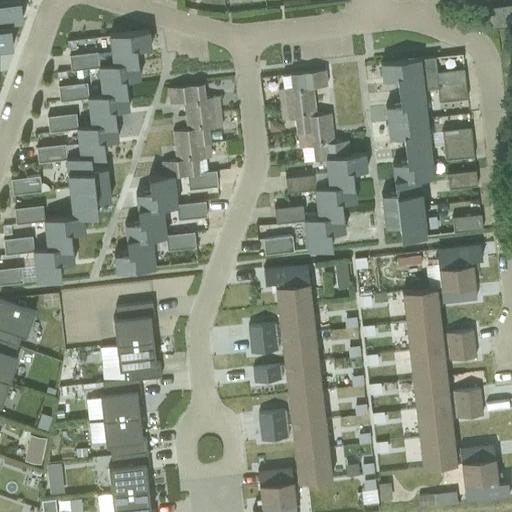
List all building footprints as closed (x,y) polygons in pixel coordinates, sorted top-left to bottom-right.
[(18,0),(0,0),(0,22),(9,22),(21,20),(18,0)] [(488,30),(511,26),(511,4),(485,8),(488,30)] [(0,22),(0,48),(12,48),(9,22),(0,22)] [(135,48),(149,47),(147,31),(95,37),(96,52),(68,55),(70,70),(98,66),(124,63),(125,65),(136,63),(135,48)] [(287,40),(268,40),(269,63),(287,63),(287,40)] [(398,91),(422,89),(418,59),(381,63),(382,79),(397,77),(398,91)] [(138,77),(136,63),(125,65),(124,63),(98,66),(101,95),(113,94),(113,95),(125,94),(124,79),(138,77)] [(279,105),(313,100),(312,87),(326,85),(324,69),(281,74),(281,77),(282,77),(283,89),(277,89),(279,105)] [(434,72),(436,87),(464,83),(463,69),(434,72)] [(57,85),(59,101),(86,98),(84,83),(57,85)] [(464,83),(436,87),(438,102),(466,98),(464,83)] [(184,116),(219,112),(218,97),(204,99),(203,84),(167,88),(169,103),(182,102),(184,116)] [(436,87),(422,89),(424,103),(438,102),(436,87)] [(386,121),(425,117),(424,103),(422,89),(398,91),(400,104),(385,106),(386,121)] [(127,108),(125,94),(113,95),(113,94),(101,95),(87,97),(90,125),(102,124),(103,126),(115,125),(113,110),(127,108)] [(295,133),(331,128),(330,113),(315,114),(313,100),(279,105),(280,120),(294,119),(295,133)] [(173,147),(209,143),(207,128),(221,127),(219,112),(184,116),(185,129),(171,130),(173,147)] [(48,132),(75,129),(73,113),(46,116),(48,132)] [(404,149),(428,146),(427,136),(425,117),(386,121),(388,137),(403,135),(404,149)] [(116,139),(115,125),(103,126),(102,124),(90,125),(76,127),(78,145),(79,156),(89,156),(103,155),(101,141),(116,139)] [(469,126),(440,130),(441,134),(442,145),(471,141),(469,126)] [(303,161),(325,158),(349,155),(347,140),(333,141),(331,128),(295,133),(298,147),(304,147),(305,151),(302,151),(303,161)] [(427,136),(428,146),(442,145),(441,134),(427,136)] [(442,145),(444,160),(473,156),(471,141),(442,145)] [(160,161),(162,176),(171,175),(186,174),(198,172),(196,159),(204,158),(210,157),(209,143),(173,147),(174,160),(160,161)] [(37,162),(64,159),(63,147),(62,144),(35,146),(37,162)] [(65,159),(65,158),(79,156),(78,145),(63,147),(64,159),(65,159)] [(430,162),(444,160),(442,145),(428,146),(430,162)] [(393,181),(418,178),(431,176),(430,162),(428,146),(404,149),(406,162),(391,164),(393,181)] [(325,158),(327,172),(328,186),(340,185),(340,187),(353,186),(351,171),(365,169),(363,153),(349,155),(325,158)] [(90,170),(89,156),(79,156),(65,158),(65,159),(69,187),(107,182),(105,168),(90,170)] [(206,171),(204,158),(196,159),(198,172),(206,171)] [(214,170),(206,171),(198,172),(186,174),(188,189),(216,186),(214,170)] [(447,189),(476,185),(474,170),(446,174),(447,189)] [(313,188),(314,188),(328,186),(327,172),(312,174),(313,188)] [(313,188),(312,174),(284,177),(285,192),(313,190),(313,188)] [(11,194),(40,191),(38,175),(10,178),(11,194)] [(135,194),(137,210),(161,207),(175,205),(171,175),(162,176),(148,178),(150,192),(135,194)] [(382,210),(421,206),(418,178),(393,181),(395,193),(380,195),(382,210)] [(77,215),(77,216),(81,216),(95,214),(94,200),(109,198),(107,182),(69,187),(70,202),(72,216),(77,215)] [(329,217),(342,216),(340,201),(354,200),(353,186),(340,187),(340,185),(328,186),(314,188),(317,217),(329,215),(329,217)] [(478,200),(476,189),(457,191),(459,202),(478,200)] [(478,208),(478,200),(459,202),(459,210),(478,208)] [(203,201),(176,205),(177,220),(205,217),(203,201)] [(42,206),(43,219),(72,216),(70,202),(42,206)] [(13,208),(15,223),(25,222),(42,220),(40,205),(13,208)] [(177,220),(175,205),(161,207),(162,221),(177,220)] [(302,220),(301,205),(273,208),(274,223),(302,220)] [(436,205),(421,206),(422,220),(438,218),(436,205)] [(399,224),(401,239),(481,229),(479,214),(438,218),(422,220),(421,206),(382,210),(384,226),(399,224)] [(124,224),(126,240),(138,239),(150,238),(164,236),(162,221),(161,207),(137,210),(139,223),(124,224)] [(83,231),(81,216),(77,216),(77,215),(72,216),(43,219),(45,235),(47,248),(58,247),(59,248),(71,247),(69,233),(83,231)] [(305,237),(307,249),(330,247),(328,232),(343,231),(342,216),(329,217),(329,215),(317,217),(303,219),(305,237)] [(2,225),(2,233),(26,230),(25,222),(15,223),(2,225)] [(192,232),(164,235),(166,251),(194,247),(192,232)] [(263,254),(292,250),(291,239),(290,234),(261,239),(263,254)] [(47,248),(45,235),(31,237),(33,250),(47,248)] [(4,254),(31,251),(30,236),(2,239),(4,254)] [(166,251),(164,236),(150,238),(151,252),(166,251)] [(292,250),(307,249),(305,237),(291,239),(292,250)] [(115,271),(153,267),(151,252),(150,238),(138,239),(126,240),(127,253),(113,255),(115,271)] [(478,244),(436,249),(440,287),(473,284),(470,259),(480,258),(478,244)] [(34,264),(36,280),(59,278),(57,263),(72,262),(71,247),(59,248),(58,247),(47,248),(33,250),(34,264)] [(334,265),(337,289),(348,287),(345,263),(334,265)] [(22,282),(36,280),(34,264),(20,266),(22,282)] [(274,282),(277,306),(309,303),(305,265),(292,267),(263,268),(264,283),(274,282)] [(0,284),(22,282),(20,266),(0,268),(0,284)] [(440,287),(442,301),(474,298),(473,284),(440,287)] [(405,321),(438,317),(436,301),(434,288),(401,291),(405,321)] [(0,339),(15,345),(19,334),(23,335),(32,311),(0,299),(0,339)] [(114,343),(152,339),(149,316),(153,316),(151,301),(114,306),(116,317),(111,318),(114,343)] [(280,335),(313,332),(309,303),(277,306),(279,321),(280,335)] [(408,350),(441,346),(439,333),(438,317),(405,321),(408,350)] [(275,336),(273,322),(247,325),(248,339),(275,336)] [(445,332),(447,346),(473,343),(471,329),(445,332)] [(316,361),(313,332),(280,335),(282,349),(284,364),(316,361)] [(277,349),(275,336),(248,339),(250,352),(277,349)] [(0,378),(7,381),(15,357),(11,356),(15,345),(0,339),(0,378)] [(121,368),(122,379),(138,377),(138,379),(159,376),(158,362),(154,362),(152,339),(114,343),(114,345),(100,347),(102,366),(117,365),(117,368),(121,368)] [(447,346),(448,359),(474,356),(473,343),(447,346)] [(412,379),(444,375),(443,360),(441,346),(408,350),(412,379)] [(316,361),(320,390),(332,388),(329,360),(316,361)] [(287,393),(320,390),(316,361),(284,364),(285,377),(287,393)] [(279,378),(277,365),(252,367),(253,381),(279,378)] [(415,408),(448,404),(446,391),(444,375),(412,379),(415,408)] [(101,418),(138,415),(136,391),(139,391),(138,379),(138,377),(122,379),(100,382),(102,393),(98,394),(101,418)] [(363,385),(355,386),(358,413),(366,412),(363,385)] [(478,387),(452,391),(453,404),(479,401),(478,387)] [(290,422),(323,418),(320,390),(287,393),(289,409),(290,422)] [(479,401),(453,404),(454,417),(481,414),(479,401)] [(418,437),(451,433),(449,418),(448,404),(415,408),(418,437)] [(285,423),(283,409),(257,412),(259,426),(285,423)] [(74,415),(78,437),(93,435),(89,412),(74,415)] [(36,427),(46,431),(51,416),(40,413),(36,427)] [(109,455),(146,451),(144,437),(141,438),(138,415),(101,418),(104,444),(108,443),(109,455)] [(292,436),(294,451),(326,448),(323,418),(290,422),(292,436)] [(287,436),(285,423),(259,426),(260,439),(287,436)] [(451,433),(418,437),(421,467),(454,463),(453,449),(451,433)] [(458,448),(460,462),(493,459),(491,444),(458,448)] [(326,448),(294,451),(297,481),(306,479),(329,477),(326,448)] [(109,492),(147,488),(144,464),(148,464),(146,451),(109,455),(110,466),(106,466),(109,492)] [(493,459),(460,462),(464,501),(507,495),(505,482),(496,483),(493,459)] [(50,493),(63,492),(59,463),(46,464),(50,493)] [(259,484),(291,481),(289,467),(257,471),(259,484)] [(362,478),(366,511),(380,510),(379,500),(377,484),(376,476),(362,478)] [(297,481),(291,481),(259,484),(261,509),(251,510),(251,511),(294,511),(295,511),(310,510),(306,479),(297,481)] [(377,484),(379,500),(391,499),(389,482),(377,484)] [(153,511),(149,511),(147,488),(109,492),(111,511),(153,511)] [(435,505),(456,503),(455,491),(433,493),(417,495),(418,506),(434,504),(435,505)] [(41,511),(55,511),(54,499),(40,500),(41,511)]
